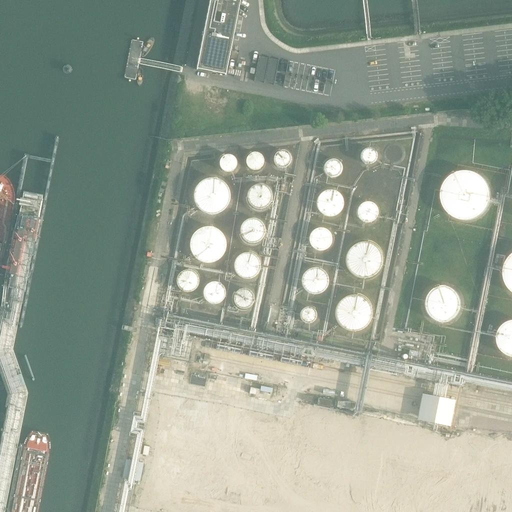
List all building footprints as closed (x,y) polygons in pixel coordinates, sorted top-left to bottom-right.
[(209,0),(196,70),(197,70),(202,71),(224,75),(224,76),(225,76),(239,0),(209,0)] [(260,56),(255,79),(274,84),(279,60),(260,56)] [(376,157),(376,154),(375,152),(372,150),(370,149),(367,149),(365,150),(362,151),(361,153),(360,156),(360,158),(361,161),(363,163),(365,165),(368,165),(370,165),(373,164),(375,162),(376,160),(376,157)] [(291,159),(290,156),(288,153),(285,151),(282,151),(278,151),(275,152),(273,155),(272,158),(271,161),(272,164),(274,167),(277,169),(280,170),(284,169),(287,168),(289,165),(290,162),(291,159)] [(254,152),(246,161),(255,169),(263,160),(254,152)] [(222,154),(220,170),(232,171),(233,155),(222,154)] [(341,173),(341,170),(341,167),(340,164),(337,162),(335,160),(332,160),(329,160),(326,162),(324,164),(323,167),(322,170),(323,172),(324,175),(326,177),(329,179),(332,179),(335,179),(337,177),(340,175),(341,173)] [(443,190),(442,197),(443,203),(446,209),(450,214),(456,218),(462,219),(468,220),(475,218),(480,215),(485,210),(488,204),(490,198),(489,192),(487,185),(484,180),(479,176),(473,173),(467,172),(460,173),(454,175),(449,179),(445,184),(443,190)] [(192,193),(192,197),(192,201),(194,204),(196,208),(198,211),(202,213),(205,214),(209,215),(213,215),(217,214),(221,212),(224,209),(226,206),(228,203),(229,199),(229,195),(228,191),(226,187),(224,184),(221,182),(217,180),(213,179),(209,179),(206,179),(202,181),(199,183),(196,186),(194,189),(192,193)] [(246,191),(245,195),(245,200),(246,204),(249,208),(253,210),(257,211),(261,211),(265,209),(269,206),(271,202),(272,198),(271,193),(269,189),(266,186),(261,185),(257,184),(253,185),(249,188),(246,191)] [(317,197),(316,201),(316,206),(317,210),(319,213),(323,216),(327,217),(331,217),(335,216),(339,214),(341,210),(343,206),(343,202),(342,198),(339,195),(336,192),(332,191),(328,190),(323,192),(320,194),(317,197)] [(376,217),(377,214),(377,211),(376,209),(374,206),(372,205),(370,203),(367,203),(364,203),(362,204),(360,205),(358,207),(356,210),(356,212),(356,215),(357,218),(358,220),(360,222),(363,223),(365,224),(368,224),(371,223),(373,221),(375,219),(376,217)] [(240,225),(238,229),(238,234),(240,238),(242,241),(246,244),(250,245),(255,245),(259,243),(262,240),(264,236),(265,232),(264,227),(262,223),(259,220),(255,218),(250,218),(246,219),(242,221),(240,225)] [(189,241),(188,245),(189,249),(190,253),(192,256),(195,259),(198,261),(202,263),(206,264),(210,263),(214,262),(217,261),(220,258),(222,255),(224,251),(225,247),(225,243),(224,240),(223,236),(220,233),(217,230),(214,228),(210,227),(206,227),(202,228),(198,229),(195,231),(192,234),(190,238),(189,241)] [(329,246),(330,244),(331,241),(331,238),(330,236),(328,233),(326,231),(324,230),(321,229),(318,229),(316,229),(313,231),(311,232),(309,234),(308,237),(308,240),(308,243),(309,245),(310,248),(312,250),(314,251),(317,252),(320,252),(323,251),(325,250),(327,249),(329,246)] [(346,256),(346,261),(346,265),(348,270),(351,273),(355,276),(359,278),(364,278),(368,277),(373,276),(376,273),(379,269),(381,265),(381,260),(380,255),(379,251),(376,248),(372,245),(368,243),(363,243),(358,243),(354,245),(351,248),(348,252),(346,256)] [(234,260),(232,264),(232,269),(234,273),(236,276),(240,279),(245,280),(249,279),(253,278),(256,275),(258,271),(259,266),(259,262),(256,258),(253,255),(249,253),(245,253),(240,254),(237,256),(234,260)] [(303,275),(301,278),(301,282),(301,286),(303,290),(306,293),(309,295),(313,295),(317,295),(321,293),(324,291),(326,288),(327,284),(327,280),(326,276),(323,273),(320,270),(317,269),(313,269),(309,270),(305,272),(303,275)] [(198,279),(197,277),(195,274),(193,272),(191,271),(188,270),(185,270),(182,271),(179,273),(177,275),(176,278),(175,281),(176,284),(177,287),(178,289),(181,291),(183,293),(186,293),(189,293),(192,292),(195,290),(197,288),(198,285),(198,282),(198,279)] [(225,295),(225,293),(224,290),(223,287),(221,285),(218,283),(216,283),(213,282),(210,283),(207,284),(205,286),(203,288),(202,291),(202,293),(202,296),(203,299),(205,301),(207,303),(209,305),(212,305),(215,305),(218,304),(220,303),(222,301),(224,298),(225,295)] [(426,298),(424,303),(425,309),(427,314),(431,319),(437,321),(442,322),(448,321),(453,318),(457,314),(460,309),(460,303),(458,297),(455,292),(450,289),(445,287),(439,287),(433,289),(429,293),(426,298)] [(252,301),(252,298),(251,295),(249,293),(247,291),(244,290),(241,290),(238,291),(235,293),(233,295),(232,298),(232,301),(233,304),(234,307),(236,309),(239,310),(242,310),(245,310),(248,309),(250,307),(252,304),(252,301)] [(370,317),(371,314),(370,310),(369,307),(368,304),(366,301),(363,299),(360,297),(357,296),(353,296),(350,296),(347,297),(344,298),(341,300),(339,303),(337,306),(336,309),(335,312),(335,316),(336,319),(337,322),(339,325),(341,327),(344,329),(347,331),(351,331),(354,331),(357,331),(360,330),(363,328),(366,326),(368,323),(369,320),(370,317)] [(315,317),(315,314),(314,312),(312,310),(309,308),(307,308),(304,309),(302,310),(300,313),(299,315),(300,318),(301,321),(303,323),(305,324),(308,324),(311,323),(313,322),(315,319),(315,317)] [(499,332),(498,338),(498,344),(501,349),(505,353),(510,356),(511,356),(511,321),(507,323),(502,327),(499,332)] [(421,394),(416,419),(450,426),(454,400),(421,394)] [(329,407),(331,401),(318,399),(317,405),(329,407)] [(350,402),(338,400),(337,407),(350,409),(350,402)] [(210,425),(208,422),(205,419),(201,417),(197,416),(193,416),(189,418),(186,420),(183,424),(182,428),(181,432),(182,436),(185,440),(188,443),(191,445),(196,446),(200,446),(204,444),(207,441),(210,438),(211,434),(211,429),(210,425)] [(255,434),(253,430),(249,427),(246,425),(241,424),(237,425),(233,426),(230,429),(227,432),(226,436),(226,441),(227,445),(229,449),(232,452),(236,454),(240,454),(244,454),(248,452),(252,450),(254,446),(256,442),(256,438),(255,434)] [(299,443),(297,439),(294,436),(290,434),(286,433),(282,434),(278,435),(274,438),(272,441),(270,445),(270,450),(271,454),(273,458),(276,461),(280,463),(284,463),(289,463),(293,461),(296,459),(299,455),(300,451),(300,447),(299,443)] [(343,451),(341,447),(338,444),(334,442),(330,442),(326,442),(322,444),(318,446),(316,450),(314,454),(314,458),(315,462),(317,466),(320,469),(324,471),(328,472),(333,471),(337,470),(340,467),(342,464),(344,459),(344,455),(343,451)] [(415,472),(415,468),(415,464),(413,461),(411,459),(408,457),(404,455),(401,455),(397,456),(394,458),(391,460),(389,463),(388,466),(388,470),(389,473),(390,476),(393,479),(396,481),(399,482),(402,482),(406,482),(409,480),(412,478),(414,475),(415,472)] [(202,470),(200,466),(197,463),(193,461),(189,460),(185,460),(181,462),(177,465),(175,468),(173,472),(173,476),(174,481),(176,484),(179,487),(183,489),(187,490),(192,490),(196,488),(199,485),(201,482),(203,478),(203,474),(202,470)] [(461,481),(461,477),(460,474),(459,470),(456,468),(454,466),(450,465),(447,464),(443,465),(440,467),(437,469),(435,472),(434,475),(434,479),(435,482),(436,485),(438,488),(441,490),(445,491),(448,491),(452,491),(455,489),(458,487),(460,484),(461,481)] [(246,478),(244,474),(241,471),(237,469),(233,468),(229,469),(225,470),(221,473),(219,476),(217,480),(217,485),(218,489),(220,493),(223,496),(227,498),(231,498),(236,498),(240,496),(243,494),(245,490),(247,486),(247,482),(246,478)] [(290,487),(288,483),(285,480),(281,478),(277,477),(273,478),(269,479),(265,482),(263,485),(261,489),(261,494),(262,498),(264,501),(267,504),(271,506),(275,507),(280,507),(284,505),(287,503),(289,499),(291,495),(291,491),(290,487)] [(334,495),(332,492),(329,489),(325,487),(321,486),(317,486),(313,488),(310,491),(307,494),(306,498),(305,502),(306,506),(309,510),(310,511),(330,511),(331,511),(334,508),(335,504),(335,500),(334,495)] [(407,511),(407,508),(405,505),(403,502),(400,500),(397,499),(393,499),(389,500),(386,501),(384,504),(382,507),(380,510),(380,511),(407,511)]
